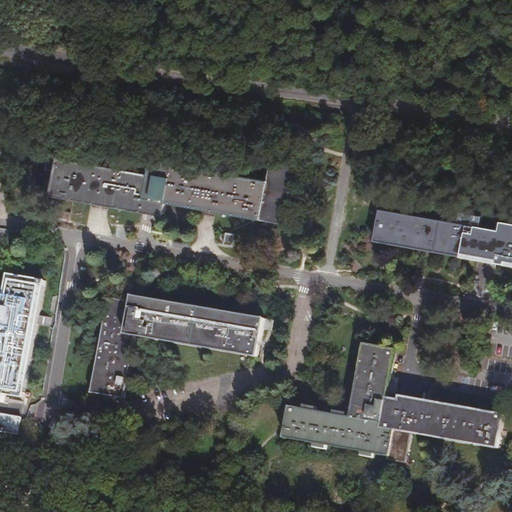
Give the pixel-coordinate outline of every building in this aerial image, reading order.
[(51,159),(45,197),(146,215),(158,217),(160,204),(280,225),(291,165),(267,160),(263,182),(145,160),(142,176),(51,159)] [(511,262),(511,227),(395,208),(390,242),(511,262)] [(226,231),(224,242),(233,243),(235,232),(226,231)] [(0,396),(21,401),(41,282),(4,276),(2,287),(0,297),(0,396)] [(105,299),(88,395),(121,400),(132,338),(254,359),(257,344),(261,320),(129,298),(128,303),(105,299)] [(287,409),(281,441),(404,463),(409,435),(496,451),(502,417),(398,398),(397,402),(391,401),(384,400),(393,351),(361,345),(348,420),(287,409)] [(0,416),(0,434),(14,437),(17,420),(0,416)] [(276,455),(268,499),(276,501),(282,465),(285,465),(279,501),(288,503),(294,467),(298,468),(292,503),(302,505),(308,470),(311,470),(305,505),(314,507),(319,472),(323,472),(317,507),(325,509),(333,465),(276,455)] [(146,459),(146,464),(153,465),(151,476),(173,480),(176,463),(146,459)] [(204,469),(180,465),(178,481),(201,485),(204,469)] [(246,467),(238,466),(236,485),(243,486),(246,467)]
